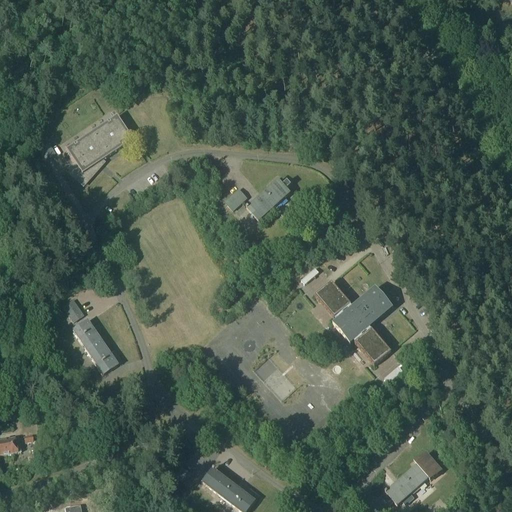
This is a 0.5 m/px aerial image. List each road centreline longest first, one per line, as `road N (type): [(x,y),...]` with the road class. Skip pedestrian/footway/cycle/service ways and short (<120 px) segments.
road 1 (residential): [(452,385),(330,177),(304,162),(221,154),(156,165),(90,217),(150,381)]
road 2 (tertiary): [(511,188),(400,0)]
road 3 (residential): [(339,506),(452,385)]
road 4 (residential): [(198,426),(318,511)]
road 5 (residential): [(0,494),(82,472),(127,449)]
